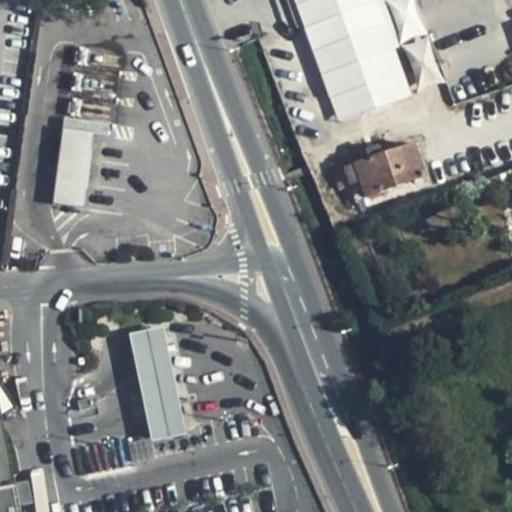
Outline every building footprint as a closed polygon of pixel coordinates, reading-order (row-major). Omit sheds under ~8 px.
[(66,106),(65,117),(108,122),(109,112),(113,85),(115,65),(117,50),(73,48),(71,62),(69,82),(66,106)] [(91,135),(58,131),(56,144),(53,169),(51,188),(49,207),(81,211),(84,192),(86,171),(89,149),(91,135)] [(340,144),(322,150),(326,162),(344,156),(340,144)] [(365,198),(424,178),(413,145),(381,156),(377,146),(350,156),(351,157),(331,164),(339,190),(350,186),(356,201),(365,198)] [(511,170),(511,146),(487,156),(495,178),(511,170)] [(166,327),(130,334),(153,444),(188,437),(166,327)] [(0,511),(20,511),(0,398),(0,511)] [(91,410),(88,398),(76,400),(78,412),(91,410)]
